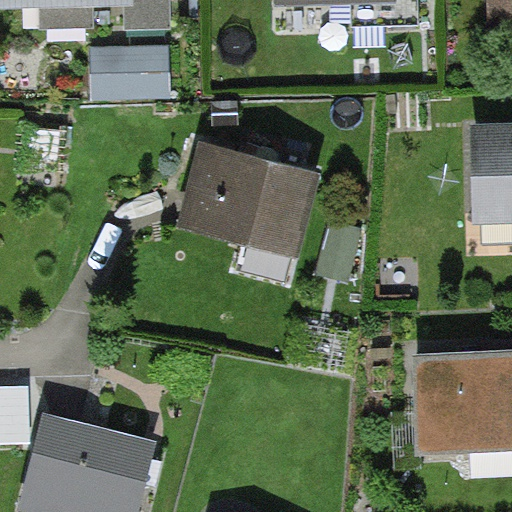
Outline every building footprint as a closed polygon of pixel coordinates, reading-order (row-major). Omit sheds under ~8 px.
[(6,0),(15,0),(127,0),(128,28),(171,27),(169,0),(6,0)] [(408,0),(263,0),(264,10),(350,6),(351,28),(409,26),(408,0)] [(511,0),(470,0),(471,21),(511,19),(511,0)] [(100,94),(179,94),(179,38),(100,38),(100,94)] [(511,128),(455,131),(458,235),(511,233),(511,128)] [(315,180),(192,143),(166,229),(289,266),(315,180)] [(511,351),(395,358),(401,462),(511,456),(511,351)] [(129,511),(146,445),(37,419),(14,511),(129,511)]
